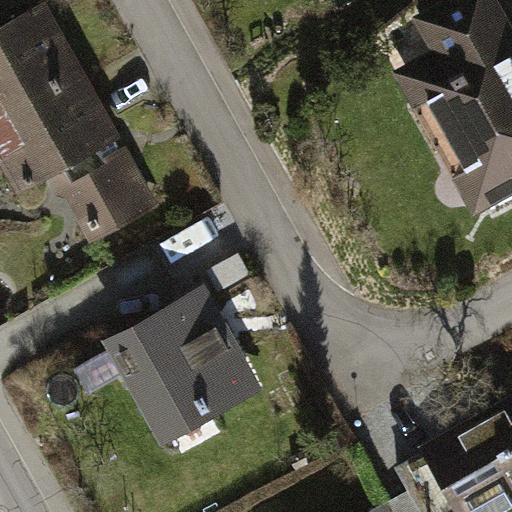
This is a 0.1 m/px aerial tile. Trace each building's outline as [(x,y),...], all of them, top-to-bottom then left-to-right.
[(431,45),(399,62),(481,212),(511,194),(511,25),(498,0),(446,0),(415,17),(431,45)] [(0,29),(0,115),(78,72),(42,6),(0,29)] [(116,138),(78,72),(0,115),(0,147),(23,189),(70,163),(79,181),(77,193),(89,214),(87,215),(94,229),(96,227),(99,232),(152,204),(122,150),(113,155),(106,143),(116,138)] [(200,291),(116,338),(165,425),(200,406),(203,409),(251,383),(200,291)] [(511,511),(511,499),(508,493),(511,491),(511,404),(399,468),(412,491),(392,503),(397,511),(442,511),(458,503),(462,511),(511,511)]
